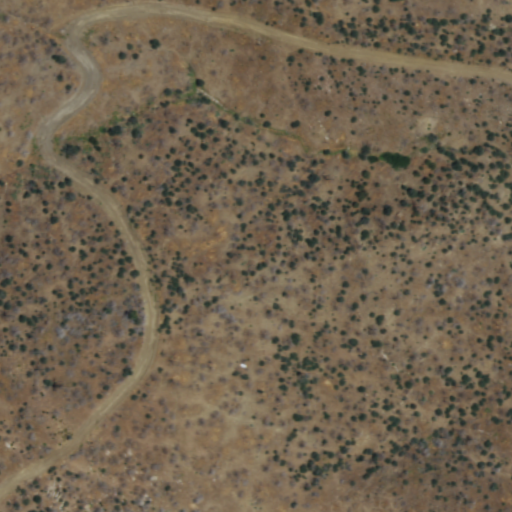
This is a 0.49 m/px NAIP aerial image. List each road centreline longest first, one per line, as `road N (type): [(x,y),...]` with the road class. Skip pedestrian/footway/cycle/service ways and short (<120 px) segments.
road 1 (track): [(511,76),(336,45),(177,5),(82,17),(66,28),(91,63),(91,82),(44,124),(36,143),(49,162),(77,176)]
road 2 (track): [(0,485),(57,445),(142,339),(146,315),(133,240),(108,195),(77,176)]
